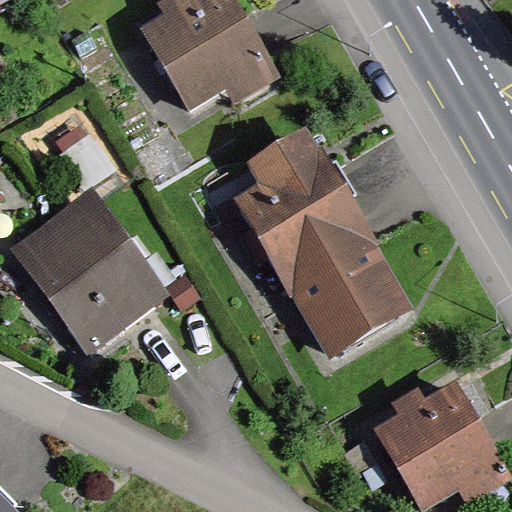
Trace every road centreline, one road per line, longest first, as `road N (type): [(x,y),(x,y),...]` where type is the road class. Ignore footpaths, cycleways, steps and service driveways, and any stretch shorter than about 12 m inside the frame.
road 1 (residential): [(273,511),(0,374)]
road 2 (primary): [(415,0),(511,168)]
